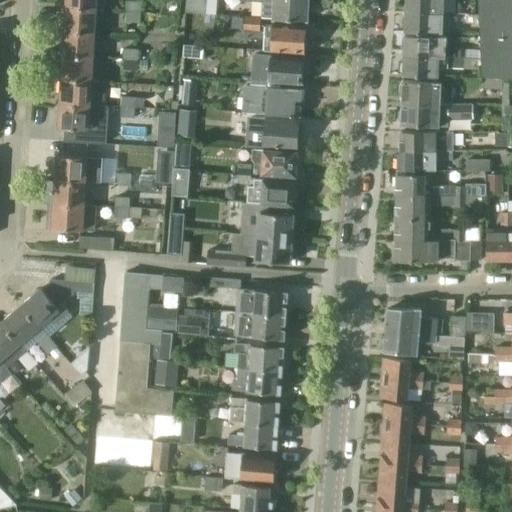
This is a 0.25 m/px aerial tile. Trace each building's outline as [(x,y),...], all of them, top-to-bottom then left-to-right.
[(67,0),(67,6),(98,9),(98,8),(106,9),(106,0),(67,0)] [(209,11),(209,0),(189,0),(190,11),(209,11)] [(275,19),(308,20),(308,0),(255,0),(255,1),(262,2),(262,3),(262,18),(275,19)] [(406,0),(406,11),(444,13),(450,13),(456,13),(456,0),(406,0)] [(511,79),(511,0),(477,0),(479,13),(481,59),(481,69),(482,76),(511,79)] [(142,2),(127,2),(126,11),(141,12),(142,2)] [(67,6),(66,27),(97,29),(98,9),(67,6)] [(126,22),(141,23),(141,12),(126,11),(126,22)] [(406,11),(405,31),(443,33),(449,33),(450,13),(444,13),(406,11)] [(243,31),(260,32),(261,18),(244,16),(243,31)] [(306,27),(267,24),(265,51),(272,52),(272,50),(304,53),(304,49),(308,46),(309,42),(305,38),(306,27)] [(66,27),(65,54),(95,55),(97,29),(66,27)] [(404,54),(439,56),(446,56),(447,36),(405,34),(405,36),(402,36),(402,49),(404,49),(404,54)] [(205,60),(207,45),(188,42),(185,57),(205,60)] [(124,57),(124,59),(138,60),(138,58),(139,50),(125,49),(124,57)] [(452,57),(464,58),(464,57),(465,50),(452,49),(452,57)] [(63,78),(94,79),(95,55),(65,54),(63,78)] [(449,57),(446,57),(439,56),(404,54),(404,60),(401,61),(401,69),(403,72),(403,75),(438,76),(439,67),(449,68),(449,57)] [(254,61),(252,79),(270,80),(303,83),(305,59),(272,57),(254,55),(254,61)] [(465,58),(465,68),(481,69),(481,59),(465,58)] [(124,59),(123,70),(138,70),(138,60),(124,59)] [(63,78),(62,102),(93,104),(92,106),(105,107),(105,104),(106,82),(94,81),(94,79),(63,78)] [(206,104),(208,81),(185,80),(184,103),(206,104)] [(400,86),(400,95),(403,98),(403,103),(443,103),(443,99),(446,96),(446,88),(443,87),(443,82),(441,82),(403,81),(403,83),(400,86)] [(511,82),(501,82),(501,106),(511,106),(511,82)] [(246,96),(244,111),(266,113),(299,115),(300,99),(302,99),(303,90),(268,87),(246,86),(246,96)] [(121,105),(121,107),(135,108),(135,106),(136,98),(135,98),(122,97),(121,105)] [(62,102),(60,127),(67,128),(66,141),(106,143),(108,107),(105,107),(92,106),(93,104),(62,102)] [(403,103),(402,125),(439,126),(448,127),(449,120),(473,120),(473,104),(443,105),(443,103),(403,103)] [(121,107),(121,117),(135,118),(135,108),(121,107)] [(180,133),(197,134),(198,111),(182,110),(180,133)] [(178,112),(161,111),(158,149),(176,150),(178,112)] [(301,144),(302,135),(299,135),(299,121),(265,119),(264,145),(298,147),(298,144),(301,144)] [(435,129),(401,130),(401,150),(453,150),(453,132),(435,131),(435,129)] [(298,155),(298,152),(265,150),(253,149),(253,159),(257,164),(257,172),(296,175),(297,163),(301,156),(298,155)] [(453,159),(453,150),(401,150),(401,155),(397,158),(397,170),(436,170),(436,159),(453,159)] [(57,155),(55,180),(86,182),(88,182),(101,183),(103,158),(57,155)] [(490,161),(466,161),(466,171),(491,171),(490,161)] [(252,165),(239,164),(238,173),(251,174),(252,165)] [(174,168),(172,195),(188,196),(190,169),(174,168)] [(454,186),(448,186),(433,186),(432,172),(397,172),(396,194),(422,194),(454,195),(454,186)] [(117,173),(116,184),(132,185),(132,174),(117,173)] [(250,185),(248,201),(295,205),(295,202),(298,199),(299,195),(296,191),(297,181),(265,178),(257,178),(256,186),(250,185)] [(55,180),(53,204),(84,206),(84,205),(86,182),(55,180)] [(457,186),(454,186),(454,195),(466,195),(467,186),(465,186),(457,186)] [(396,194),(396,217),(432,217),(432,203),(436,205),(448,205),(454,205),(454,207),(466,207),(467,195),(454,195),(396,194)] [(116,198),(115,207),(129,208),(130,199),(116,198)] [(241,202),(239,233),(246,234),(292,238),(293,230),(295,227),(295,226),(296,220),(294,218),(294,214),(267,212),(268,204),(241,202)] [(53,204),(52,229),(91,231),(92,231),(95,231),(96,206),(87,205),(84,205),(84,206),(53,204)] [(115,207),(115,217),(129,218),(129,208),(115,207)] [(168,240),(167,255),(168,255),(181,256),(181,255),(182,241),(184,213),(170,212),(168,240)] [(486,229),(486,259),(508,259),(508,213),(500,213),(500,229),(486,229)] [(454,229),(452,229),(432,229),(432,228),(432,217),(396,217),(395,238),(454,239),(454,229)] [(454,239),(466,240),(466,229),(454,229),(454,239)] [(234,233),(233,244),(236,244),(236,252),(247,253),(247,255),(257,255),(257,259),(290,262),(290,260),(293,258),(293,257),(293,250),(292,248),(292,238),(246,234),(239,233),(234,233)] [(470,260),(470,240),(467,240),(466,240),(454,239),(395,238),(395,262),(438,260),(438,257),(454,257),(454,261),(461,261),(470,261),(470,260)] [(470,260),(471,260),(481,260),(481,259),(482,240),(481,240),(470,240),(470,260)] [(208,251),(207,264),(216,265),(246,268),(247,255),(247,253),(236,252),(217,250),(217,251),(208,251)] [(162,275),(125,272),(124,284),(149,285),(149,287),(161,288),(162,275)] [(286,315),(288,292),(241,288),(242,281),(210,278),(209,286),(240,289),(238,312),(286,315)] [(50,279),(49,293),(74,295),(74,290),(79,291),(92,292),(92,293),(94,283),(86,282),(63,280),(62,280),(50,279)] [(120,340),(120,341),(150,343),(161,344),(162,329),(146,328),(149,287),(149,285),(124,284),(120,340)] [(58,306),(43,289),(23,306),(41,328),(52,319),(56,323),(69,313),(61,303),(58,306)] [(470,330),(486,330),(485,311),(498,310),(498,300),(469,301),(470,330)] [(23,306),(4,323),(22,344),(41,328),(23,306)] [(433,336),(437,336),(438,319),(421,317),(422,308),(415,308),(415,307),(387,308),(385,331),(410,334),(411,329),(434,331),(433,336)] [(236,335),(284,339),(286,315),(238,312),(236,335)] [(452,332),(452,336),(464,337),(466,337),(466,336),(466,333),(466,318),(466,316),(452,315),(452,332)] [(202,317),(185,316),(180,316),(179,334),(201,335),(202,317)] [(22,344),(4,323),(0,326),(0,357),(2,361),(8,367),(18,359),(29,371),(38,363),(27,350),(26,350),(21,345),(22,344)] [(384,351),(418,354),(418,341),(419,341),(432,342),(436,342),(437,336),(433,336),(434,331),(411,329),(410,334),(385,331),(384,351)] [(161,345),(160,359),(160,360),(170,361),(172,334),(162,333),(161,345)] [(37,341),(48,354),(57,346),(45,334),(37,341)] [(432,342),(432,345),(449,346),(449,359),(464,359),(464,337),(452,336),(442,336),(437,336),(436,342),(432,342)] [(120,341),(119,363),(149,365),(150,343),(120,341)] [(240,353),(239,367),(282,369),(284,346),(236,343),(235,352),(240,353)] [(152,360),(154,360),(160,360),(160,359),(161,345),(153,344),(152,360)] [(511,353),(496,354),(496,357),(496,361),(499,361),(499,362),(499,375),(511,375),(511,353)] [(468,354),(468,357),(468,363),(496,364),(496,361),(496,357),(496,354),(483,354),(468,354)] [(0,379),(2,382),(12,374),(2,361),(0,357),(0,379)] [(384,357),(381,377),(423,381),(424,372),(410,371),(411,359),(384,357)] [(147,387),(149,365),(119,363),(117,385),(147,387)] [(233,389),(281,393),(282,369),(239,367),(238,380),(233,380),(233,389)] [(449,382),(462,383),(463,375),(450,375),(449,382)] [(381,377),(379,397),(385,397),(407,400),(408,388),(423,389),(430,390),(431,382),(423,381),(381,377)] [(74,406),(93,391),(84,380),(84,379),(65,394),(74,406)] [(449,390),(462,391),(462,383),(449,382),(449,390)] [(174,389),(147,387),(117,385),(115,410),(171,415),(174,389)] [(495,404),(495,397),(495,396),(484,396),(484,401),(484,404),(495,404)] [(495,404),(511,404),(511,396),(495,397),(495,404)] [(230,421),(246,422),(278,425),(280,401),(232,397),(230,421)] [(385,402),(383,423),(425,426),(425,416),(412,415),(413,404),(385,402)] [(184,417),(157,415),(156,428),(182,430),(184,417)] [(461,420),(448,419),(447,428),(461,429),(461,420)] [(228,444),(277,447),(278,425),(246,422),(245,435),(229,433),(228,444)] [(382,443),(409,445),(410,432),(424,433),(425,426),(383,423),(382,443)] [(181,443),(182,430),(156,428),(155,441),(181,443)] [(511,436),(495,437),(495,444),(511,443),(511,436)] [(97,437),(95,465),(109,466),(112,438),(97,437)] [(123,468),(126,440),(112,438),(109,466),(123,468)] [(137,469),(139,441),(126,440),(123,468),(137,469)] [(151,470),(154,442),(139,441),(137,469),(151,470)] [(166,471),(169,443),(156,442),(153,470),(166,471)] [(382,443),(380,463),(422,466),(422,455),(409,454),(409,445),(382,443)] [(511,443),(495,444),(495,447),(495,451),(511,451),(511,443)] [(464,465),(476,466),(477,450),(464,450),(464,465)] [(276,456),(242,452),(242,454),(226,453),(224,477),(239,478),(274,482),(274,477),(277,477),(277,471),(274,471),(276,456)] [(460,458),(447,457),(446,468),(459,469),(460,458)] [(379,483),(406,485),(407,472),(421,472),(422,466),(380,463),(379,483)] [(205,489),(222,491),(223,479),(206,477),(205,489)] [(234,483),(233,494),(242,495),(242,503),(241,509),(272,511),(274,495),(270,494),(270,486),(243,484),(234,483)] [(377,502),(377,505),(418,507),(418,506),(419,499),(419,488),(406,487),(406,485),(379,483),(379,485),(377,502)] [(465,511),(478,511),(479,500),(466,499),(465,511)] [(148,511),(161,511),(162,503),(149,502),(148,511)]
